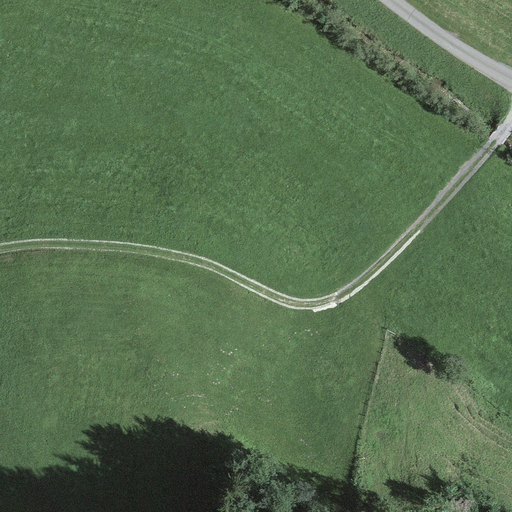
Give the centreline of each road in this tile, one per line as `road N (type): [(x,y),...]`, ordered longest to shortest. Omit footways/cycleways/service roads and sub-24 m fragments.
road 1 (track): [(511,121),(376,267),(342,296),(323,301),(297,302),(222,266),(154,248),(0,245)]
road 2 (unclassified): [(391,0),(511,77)]
